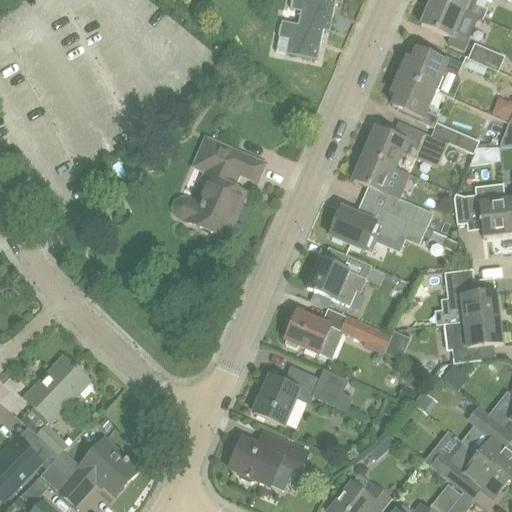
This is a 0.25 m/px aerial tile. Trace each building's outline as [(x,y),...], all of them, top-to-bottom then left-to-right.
[(330,34),(336,4),(319,0),(293,0),(291,11),(301,13),(298,26),(324,32),(330,34)] [(479,29),(483,19),(436,0),(432,0),(421,26),(452,40),(460,21),(479,29)] [(436,0),(483,19),(486,12),(477,8),(480,1),(477,0),(436,0)] [(318,62),(324,32),(298,26),(282,23),(279,39),(289,41),(286,55),(318,62)] [(499,73),(505,59),(475,46),(469,60),(499,73)] [(442,63),(417,51),(412,62),(407,60),(399,78),(435,93),(445,72),(458,78),(463,66),(444,58),(442,63)] [(462,68),(468,70),(484,77),(487,69),(499,74),(499,73),(469,60),(468,61),(466,60),(462,68)] [(238,87),(243,86),(246,82),(245,76),(240,74),(235,75),(233,79),(234,84),(238,87)] [(477,151),(480,144),(437,125),(439,120),(426,114),(435,93),(399,78),(391,95),(396,98),(392,108),(418,120),(417,123),(434,131),(431,138),(473,157),(474,157),(477,151)] [(492,116),(506,122),(511,108),(511,105),(499,100),(492,116)] [(423,136),(398,124),(393,138),(376,131),(365,157),(395,169),(401,155),(438,171),(442,161),(448,163),(449,162),(418,148),(423,136)] [(501,145),(502,150),(511,148),(511,125),(510,125),(501,145)] [(473,157),(431,138),(431,139),(423,136),(418,148),(449,162),(452,155),(461,159),(459,164),(468,168),(473,157)] [(257,183),(264,166),(207,141),(195,168),(213,176),(199,206),(194,204),(188,202),(182,201),(177,204),(174,209),(176,215),(180,220),(186,222),(226,240),(246,196),(230,189),(236,174),(257,183)] [(474,157),(469,168),(500,164),(498,150),(477,151),(474,157)] [(362,203),(386,213),(392,198),(384,195),(395,169),(365,157),(354,182),(369,189),(362,203)] [(476,199),(465,200),(456,198),(455,202),(458,228),(468,227),(467,213),(480,212),(484,241),(509,238),(505,203),(503,187),(475,190),(476,199)] [(392,198),(386,213),(427,231),(433,216),(392,198)] [(374,225),(356,217),(342,211),(330,238),(373,256),(379,242),(379,241),(380,239),(369,235),(374,225)] [(427,231),(386,213),(380,227),(403,237),(401,241),(419,249),(424,237),(431,241),(434,234),(427,231)] [(444,249),(455,253),(458,245),(448,241),(444,249)] [(384,276),(371,270),(372,268),(347,257),(341,270),(320,261),(307,290),(349,308),(356,293),(361,295),(367,281),(380,286),(384,276)] [(472,299),(470,286),(475,285),(473,274),(445,278),(450,315),(463,314),(464,325),(499,321),(496,296),(472,299)] [(291,329),(285,342),(288,343),(286,347),(297,352),(298,348),(319,357),(319,356),(331,329),(297,315),(295,318),(292,317),(287,328),(291,329)] [(392,337),(347,318),(340,333),(339,334),(343,336),(365,345),(364,349),(383,357),(392,337)] [(481,364),(479,350),(503,347),(499,321),(464,325),(446,328),(449,354),(453,353),(455,367),(481,364)] [(50,425),(89,384),(64,360),(24,400),(50,425)] [(322,381),(296,370),(289,387),(270,378),(254,415),(285,429),(300,393),(314,399),(337,410),(347,414),(353,400),(343,396),(349,382),(325,372),(322,381)] [(420,370),(414,379),(425,386),(430,377),(420,370)] [(411,408),(416,396),(403,390),(398,402),(411,408)] [(384,416),(394,420),(399,410),(388,405),(384,416)] [(498,426),(479,411),(471,421),(490,436),(490,435),(498,426)] [(105,421),(99,427),(106,433),(111,427),(105,421)] [(49,431),(40,440),(58,457),(67,448),(49,431)] [(46,471),(58,457),(40,440),(39,439),(28,452),(16,441),(0,457),(0,501),(3,504),(40,465),(46,471)] [(511,485),(511,452),(494,439),(478,458),(478,459),(509,484),(511,485)] [(53,467),(41,479),(75,510),(85,498),(98,483),(115,499),(138,474),(128,465),(129,463),(105,441),(81,468),(69,481),(53,467)] [(243,441),(230,471),(241,476),(240,478),(241,480),(252,485),(254,484),(255,482),(270,488),(284,494),(293,472),(300,475),(309,455),(282,443),(277,456),(257,448),(243,441)] [(378,447),(369,455),(376,462),(385,455),(378,447)] [(473,503),(480,494),(493,505),(509,484),(478,459),(478,458),(464,447),(447,467),(440,461),(432,470),(450,485),(464,496),(473,503)] [(41,498),(49,490),(38,481),(31,489),(41,498)] [(352,487),(331,511),(385,511),(393,503),(374,488),(366,498),(352,487)] [(448,488),(441,497),(455,507),(460,500),(461,499),(448,488)] [(455,507),(451,511),(469,511),(473,507),(462,498),(461,499),(460,500),(455,507)] [(53,511),(44,503),(35,511),(53,511)]
